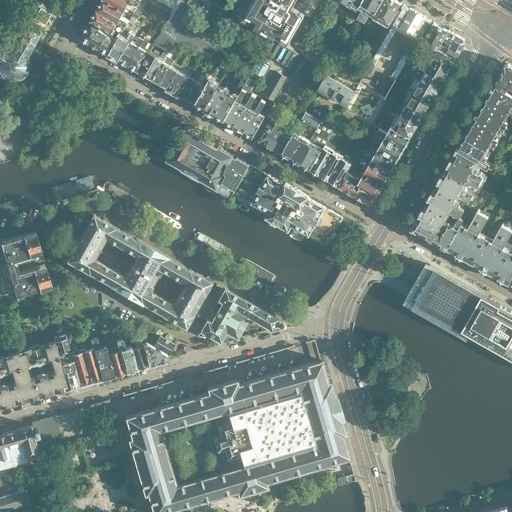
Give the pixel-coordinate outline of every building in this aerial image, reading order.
[(121,15),(124,9),(107,0),(102,0),(98,9),(126,25),(129,20),(121,15)] [(139,4),(132,0),(107,0),(124,9),(126,11),(127,9),(125,8),(128,4),(136,8),(139,4)] [(179,0),(140,0),(139,4),(136,8),(129,20),(126,25),(124,30),(120,36),(119,35),(117,40),(109,54),(119,60),(128,44),(130,45),(131,44),(135,37),(130,34),(126,41),(123,39),(134,19),(134,20),(145,0),(153,0),(173,11),(179,0)] [(164,58),(175,39),(183,26),(193,8),(197,0),(179,0),(173,11),(149,53),(139,71),(153,79),(164,58)] [(204,0),(212,4),(214,0),(197,0),(193,8),(199,11),(204,0)] [(228,13),(212,4),(204,0),(199,11),(235,31),(241,21),(228,13)] [(228,13),(235,0),(214,0),(212,4),(228,13)] [(253,0),(251,3),(246,0),(241,0),(233,14),(249,24),(251,21),(256,24),(255,27),(274,38),(276,35),(281,39),(280,41),(287,46),(294,33),(298,26),(305,14),(296,8),(300,0),(253,0)] [(359,6),(362,0),(341,0),(340,1),(357,10),(359,6)] [(374,15),(382,0),(362,0),(359,6),(364,9),(362,9),(358,17),(366,21),(370,14),(370,12),(374,15)] [(389,25),(401,3),(402,3),(397,0),(382,0),(374,15),(373,16),(389,25)] [(397,79),(421,38),(431,20),(430,19),(429,20),(425,17),(425,16),(424,15),(411,8),(410,7),(410,8),(405,6),(405,5),(404,4),(370,63),(376,67),(400,25),(415,34),(391,76),(397,79)] [(126,25),(98,9),(92,20),(101,25),(112,31),(116,25),(124,30),(126,25)] [(28,58),(27,57),(41,34),(40,33),(41,31),(38,30),(44,21),(43,20),(45,17),(38,13),(29,27),(26,26),(13,48),(11,47),(6,48),(5,51),(0,47),(0,73),(1,74),(2,75),(3,76),(4,77),(5,78),(6,79),(7,79),(9,80),(10,80),(12,80),(14,81),(16,80),(17,80),(18,80),(20,79),(22,78),(24,77),(25,75),(26,74),(27,74),(28,72),(28,71),(28,70),(29,69),(29,68),(29,67),(29,66),(29,64),(29,63),(29,62),(29,61),(28,59),(28,58)] [(91,44),(99,30),(101,25),(92,20),(81,38),(91,44)] [(443,40),(449,30),(448,30),(434,21),(423,39),(438,48),(441,44),(443,40)] [(191,48),(199,35),(183,26),(175,39),(191,48)] [(301,36),(304,30),(298,26),(294,33),(301,36)] [(101,49),(109,35),(99,30),(91,44),(101,49)] [(456,58),(465,42),(464,39),(449,30),(443,40),(447,42),(445,46),(441,44),(438,48),(456,58)] [(210,59),(214,52),(220,42),(201,31),(199,35),(191,48),(210,59)] [(129,65),(147,34),(142,32),(135,45),(131,44),(130,45),(128,44),(119,60),(129,65)] [(149,53),(143,50),(151,37),(147,34),(129,65),(139,71),(149,53)] [(109,54),(117,40),(109,35),(101,49),(109,54)] [(300,54),(287,46),(272,37),(263,52),(292,69),(300,54)] [(220,55),(226,45),(220,42),(214,52),(220,55)] [(450,69),(456,58),(438,48),(437,50),(433,48),(429,57),(432,58),(430,61),(435,64),(437,61),(450,69)] [(450,69),(437,61),(435,64),(430,61),(432,58),(429,57),(422,53),(417,50),(411,61),(443,80),(450,69)] [(160,83),(172,63),(164,58),(153,79),(160,83)] [(262,79),(270,65),(259,59),(252,73),(262,79)] [(443,80),(411,61),(404,73),(413,78),(419,81),(418,82),(423,85),(424,84),(437,91),(443,80)] [(168,88),(180,67),(172,63),(160,83),(168,88)] [(505,91),(509,85),(511,79),(511,65),(509,64),(508,65),(506,65),(505,65),(495,84),(505,91)] [(180,94),(191,74),(180,67),(168,88),(180,94)] [(188,99),(199,78),(191,74),(180,94),(188,99)] [(195,103),(211,76),(207,74),(203,80),(199,78),(188,99),(195,103)] [(274,100),(286,78),(279,74),(266,96),(274,100)] [(355,91),(326,75),(319,88),(348,105),(355,91)] [(205,109),(219,84),(214,81),(215,79),(211,76),(195,103),(205,109)] [(246,104),(240,101),(247,90),(251,89),(256,81),(249,77),(240,93),(225,120),(236,126),(241,116),(239,115),(246,104)] [(437,91),(424,84),(423,85),(418,82),(419,81),(413,78),(407,88),(431,101),(437,91)] [(215,114),(229,90),(231,87),(226,85),(225,87),(219,84),(205,109),(215,115),(215,114)] [(511,94),(505,91),(495,84),(490,93),(511,105),(511,94)] [(431,101),(407,88),(401,99),(406,102),(424,113),(431,101)] [(225,120),(240,93),(236,90),(234,93),(229,90),(215,114),(225,120)] [(511,105),(490,93),(485,102),(505,114),(508,109),(511,111),(511,105)] [(265,116),(260,113),(267,101),(262,98),(256,110),(251,107),(257,97),(252,94),(246,104),(239,115),(241,116),(236,126),(254,137),(265,116)] [(417,125),(424,113),(406,102),(399,114),(417,125)] [(503,118),(505,114),(485,102),(480,110),(507,126),(509,122),(503,118)] [(507,126),(480,110),(475,119),(495,131),(498,127),(504,130),(507,126)] [(311,169),(324,145),(334,127),(306,111),(294,132),(297,134),(299,130),(300,130),(304,124),(301,123),(304,119),(317,126),(311,137),(317,140),(315,143),(314,142),(301,164),(311,169)] [(350,122),(353,116),(344,111),(341,117),(350,122)] [(410,136),(417,125),(399,114),(393,126),(410,136)] [(271,147),(283,125),(272,118),(259,140),(271,147)] [(493,135),(495,131),(475,119),(470,128),(497,143),(499,139),(493,135)] [(410,136),(393,126),(391,126),(388,132),(375,124),(371,130),(377,133),(404,148),(410,137),(410,136)] [(282,153),(291,137),(285,134),(288,128),(283,125),(271,147),(282,153)] [(250,164),(237,156),(236,157),(234,156),(235,155),(218,145),(218,146),(201,137),(202,136),(186,127),(166,161),(182,170),(181,171),(199,181),(199,180),(218,191),(218,190),(231,198),(234,192),(250,164)] [(497,143),(470,128),(465,136),(485,148),(488,144),(494,148),(497,143)] [(292,159),(304,138),(297,134),(294,132),(291,137),(282,153),(292,159)] [(404,148),(377,133),(374,138),(381,142),(377,149),(397,160),(404,148)] [(483,153),(485,148),(465,136),(459,145),(495,165),(500,157),(495,154),(491,161),(486,158),(487,155),(483,153)] [(301,164),(314,142),(315,143),(317,140),(311,137),(309,141),(304,138),(292,159),(301,164)] [(320,175),(334,151),(324,145),(311,169),(320,175)] [(495,165),(459,145),(455,153),(455,154),(475,165),(478,161),(492,170),(495,165)] [(330,180),(343,156),(339,154),(341,150),(336,147),(334,151),(320,175),(330,180)] [(390,172),(397,160),(377,149),(374,155),(367,151),(364,156),(390,172)] [(473,169),(475,165),(455,154),(450,162),(485,182),(487,178),(473,169)] [(339,185),(345,176),(348,169),(353,162),(343,156),(330,180),(339,185)] [(390,172),(364,156),(361,161),(364,162),(361,167),(365,170),(364,172),(383,183),(390,172)] [(485,182),(450,162),(446,170),(466,182),(468,178),(483,186),(485,182)] [(323,205),(317,202),(308,197),(309,195),(308,195),(302,192),(303,192),(292,186),(287,183),(286,182),(285,184),(270,175),(268,174),(265,172),(250,164),(234,192),(245,198),(249,200),(252,201),(252,202),(266,210),(266,209),(269,211),(266,217),(289,230),(292,225),(295,226),(295,227),(309,235),(309,234),(313,236),(312,237),(327,245),(343,217),(328,209),(325,207),(323,205)] [(501,180),(506,172),(495,165),(492,170),(490,174),(501,180)] [(383,183),(364,172),(361,177),(348,169),(345,176),(377,194),(383,183)] [(466,182),(446,170),(445,170),(441,178),(473,197),(476,198),(478,194),(464,186),(466,182)] [(511,186),(511,175),(506,172),(501,180),(511,186)] [(52,187),(55,199),(94,187),(91,175),(52,187)] [(377,194),(345,176),(339,185),(370,203),(372,202),(377,194)] [(473,197),(441,178),(436,186),(456,198),(466,204),(468,200),(470,201),(473,197)] [(103,187),(103,188),(133,208),(134,208),(135,208),(135,207),(136,207),(137,207),(137,206),(138,206),(138,205),(138,204),(138,203),(137,202),(137,201),(109,181),(108,181),(107,181),(106,182),(105,182),(104,183),(103,184),(103,185),(103,186),(103,187)] [(454,202),(456,198),(436,186),(431,195),(466,215),(469,211),(454,202)] [(466,215),(431,195),(426,203),(427,203),(447,215),(449,211),(459,216),(464,219),(466,215)] [(0,203),(0,216),(29,209),(25,197),(0,203)] [(447,215),(427,203),(422,211),(448,226),(450,222),(445,219),(447,215)] [(143,211),(173,228),(176,230),(178,231),(180,231),(182,231),(183,230),(183,229),(182,227),(181,226),(179,225),(176,223),(146,206),(143,211)] [(459,254),(483,214),(477,210),(466,228),(460,225),(447,247),(456,252),(459,254)] [(448,226),(422,211),(417,219),(438,231),(440,227),(445,231),(448,226)] [(284,323),(283,322),(283,321),(277,318),(257,307),(258,307),(243,298),(243,299),(224,288),(223,289),(217,299),(222,301),(219,305),(202,295),(202,294),(203,294),(210,282),(211,280),(208,279),(202,276),(193,271),(188,268),(187,268),(167,256),(135,238),(115,227),(115,226),(95,215),(92,213),(84,227),(85,227),(74,246),(66,260),(69,261),(89,272),(109,284),(121,291),(119,296),(126,300),(129,295),(141,302),(162,313),(162,314),(182,325),(184,327),(192,313),(193,311),(206,319),(200,330),(219,341),(219,343),(238,338),(236,337),(248,316),(270,329),(283,325),(284,324),(284,323)] [(485,238),(478,235),(488,217),(483,214),(459,254),(464,257),(472,261),(485,238)] [(447,248),(447,247),(460,225),(464,219),(459,216),(455,224),(450,222),(448,226),(445,231),(443,234),(438,242),(447,248)] [(438,231),(417,219),(413,225),(414,229),(421,232),(438,242),(443,234),(438,231)] [(484,268),(507,228),(501,224),(491,242),(485,238),(472,261),(480,266),(484,268)] [(509,252),(503,248),(511,232),(511,230),(507,228),(484,268),(488,270),(496,275),(509,252)] [(38,263),(39,261),(37,255),(36,255),(35,255),(34,253),(40,251),(34,230),(0,240),(0,242),(14,288),(13,288),(15,294),(38,287),(39,289),(51,285),(44,264),(38,266),(37,263),(38,263)] [(195,238),(195,239),(195,240),(195,241),(196,242),(197,243),(220,256),(222,257),(223,257),(224,257),(226,257),(227,257),(228,257),(229,257),(230,256),(230,255),(230,254),(229,253),(229,252),(228,250),(227,249),(227,248),(225,248),(201,234),(200,234),(199,234),(198,234),(196,235),(196,236),(195,238)] [(0,292),(13,288),(14,288),(0,242),(0,292)] [(509,282),(511,275),(511,253),(509,252),(496,275),(509,282)] [(239,268),(271,286),(276,277),(244,259),(239,268)] [(511,311),(493,301),(430,265),(407,304),(460,334),(463,329),(511,356),(511,311)] [(158,334),(154,333),(138,323),(135,329),(145,335),(143,337),(152,343),(158,334)] [(80,384),(91,381),(82,350),(79,342),(85,341),(82,328),(65,333),(80,384)] [(125,371),(116,340),(113,332),(106,334),(107,338),(105,338),(107,346),(105,346),(114,374),(116,373),(116,374),(125,371)] [(80,384),(65,333),(61,334),(62,337),(57,339),(56,336),(53,337),(54,340),(68,388),(80,384)] [(168,355),(174,344),(159,335),(152,346),(168,355)] [(114,374),(105,346),(99,348),(96,337),(90,339),(93,347),(102,378),(114,374)] [(147,365),(140,338),(138,337),(134,338),(136,346),(130,348),(136,368),(147,365)] [(168,355),(152,346),(140,338),(147,365),(173,357),(168,355)] [(136,368),(130,348),(130,346),(124,347),(122,339),(116,340),(125,371),(136,368)] [(68,388),(54,340),(15,351),(29,399),(68,388)] [(102,378),(93,347),(82,350),(91,381),(102,378)] [(15,351),(0,355),(0,407),(29,399),(15,351)] [(236,490),(237,495),(267,486),(266,481),(348,457),(349,457),(343,435),(346,434),(341,418),(342,418),(336,396),(335,396),(330,380),(327,381),(321,359),(319,360),(238,383),(236,379),(206,387),(207,392),(124,416),(130,437),(127,438),(128,441),(143,494),(147,493),(152,511),(164,511),(189,505),(236,490)] [(114,415),(111,405),(110,405),(108,400),(97,403),(101,419),(114,415)] [(60,431),(101,419),(97,403),(32,422),(32,423),(32,424),(31,425),(30,425),(34,438),(36,444),(61,436),(60,431)] [(120,436),(120,423),(112,423),(93,428),(97,443),(120,436)] [(38,453),(36,444),(34,438),(30,425),(29,425),(28,425),(16,429),(14,429),(15,430),(2,434),(2,433),(1,434),(1,433),(0,433),(0,434),(0,435),(0,434),(0,467),(5,466),(12,464),(27,460),(27,462),(33,461),(32,455),(37,454),(38,453)] [(47,482),(41,462),(37,463),(43,483),(47,482)] [(355,480),(354,478),(353,473),(337,478),(338,485),(355,480)] [(17,511),(30,507),(25,489),(20,490),(0,496),(0,511),(17,511)]
